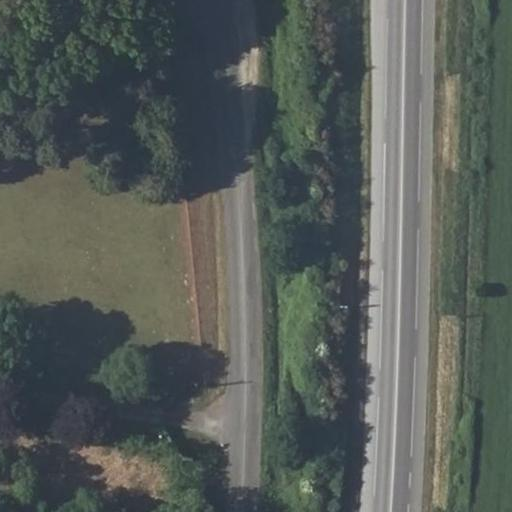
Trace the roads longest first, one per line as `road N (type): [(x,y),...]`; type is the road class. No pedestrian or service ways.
road 1 (unclassified): [(237,511),(245,272),(222,0)]
road 2 (primary): [(389,511),(403,0)]
